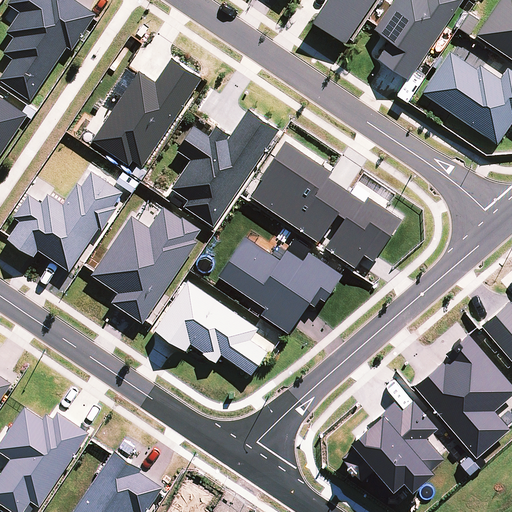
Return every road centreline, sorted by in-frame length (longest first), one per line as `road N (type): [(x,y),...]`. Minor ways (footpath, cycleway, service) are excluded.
road 1 (residential): [(192,0),(459,187),(501,227)]
road 2 (residential): [(501,227),(243,462)]
road 3 (residential): [(243,462),(0,296)]
